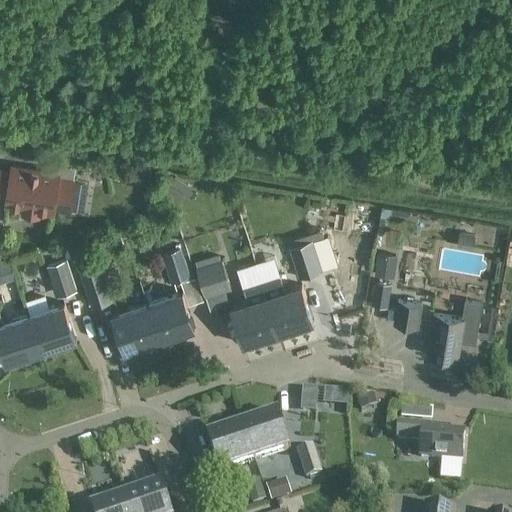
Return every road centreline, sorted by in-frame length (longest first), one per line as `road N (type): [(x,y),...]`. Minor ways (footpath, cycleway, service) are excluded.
road 1 (residential): [(4,449),(160,402)]
road 2 (residential): [(160,402),(281,366),(311,370)]
road 3 (residential): [(511,407),(388,385)]
